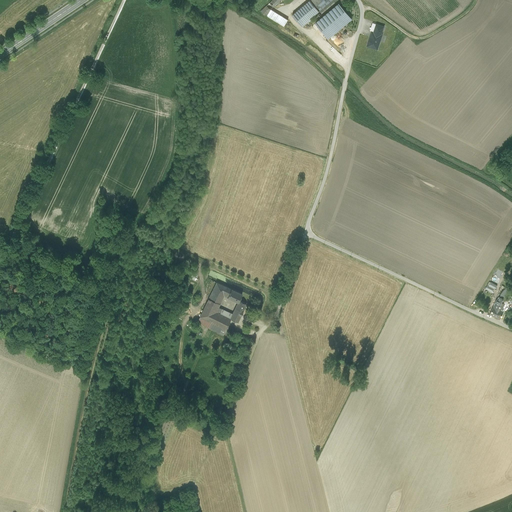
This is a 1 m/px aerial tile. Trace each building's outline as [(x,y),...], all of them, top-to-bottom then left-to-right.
[(272,0),(261,11),(265,15),(266,14),(271,9),(280,0),(272,0)] [(310,0),(292,15),(302,26),(316,15),(315,14),(319,11),(320,13),(335,0),(310,0)] [(339,4),(315,23),(328,38),(351,18),(339,4)] [(288,20),(271,9),(266,14),(284,26),(288,20)] [(371,31),(366,46),(378,50),(383,35),(382,34),(385,26),(376,23),(376,24),(373,32),(371,31)] [(227,298),(231,289),(216,282),(204,306),(219,314),(221,309),(217,307),(223,296),(227,298)] [(489,286),(487,285),(485,289),(492,292),(494,288),(496,288),(497,286),(491,283),(489,286)] [(237,303),(238,300),(241,294),(231,289),(227,298),(237,303)] [(502,303),(505,304),(510,294),(507,292),(505,296),(502,303)] [(490,314),(495,317),(502,303),(505,296),(502,294),(500,298),(499,297),(498,299),(499,300),(498,301),(497,300),(490,314)] [(245,304),(238,300),(237,303),(235,308),(242,311),(245,304)] [(502,303),(495,317),(500,319),(504,312),(502,311),(505,304),(502,303)] [(199,316),(225,329),(229,319),(219,314),(204,306),(199,316)] [(232,314),(221,309),(219,314),(229,319),(232,314)] [(237,322),(240,315),(233,312),(232,314),(229,319),(237,322)] [(225,329),(199,316),(196,322),(222,335),(225,329)]
